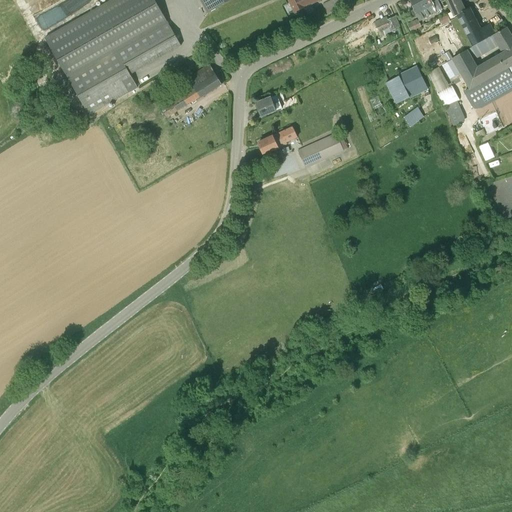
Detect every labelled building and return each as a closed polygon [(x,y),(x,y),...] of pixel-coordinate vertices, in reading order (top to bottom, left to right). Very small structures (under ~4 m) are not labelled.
[(155,0),(110,0),(46,36),(89,113),(138,86),(131,74),(181,46),(155,0)] [(197,0),(203,10),(221,0),(197,0)] [(289,0),(295,12),(318,0),(289,0)] [(434,1),(432,1),(431,0),(411,0),(410,1),(415,12),(416,12),(420,21),(424,20),(442,10),(438,2),(435,4),(434,1)] [(460,0),(446,0),(452,12),(438,19),(441,26),(451,21),(467,13),(465,10),(460,0)] [(465,51),(494,35),(488,24),(479,29),(469,8),(465,10),(467,13),(451,21),(465,51)] [(399,27),(399,26),(395,17),(387,20),(387,18),(376,23),(381,36),(391,32),(392,34),(397,32),(396,28),(399,27)] [(411,31),(420,27),(417,21),(408,25),(411,31)] [(469,88),(465,91),(475,109),(511,87),(511,38),(506,28),(494,35),(465,51),(452,58),(463,76),(469,88)] [(448,52),(443,55),(447,61),(452,58),(448,52)] [(430,69),(438,90),(450,85),(441,64),(430,69)] [(222,84),(216,75),(210,65),(189,79),(195,89),(162,110),(167,118),(199,97),(200,98),(222,84)] [(398,105),(428,89),(417,68),(386,83),(398,105)] [(444,107),(445,106),(453,126),(460,123),(455,110),(461,108),(458,101),(459,100),(452,86),(438,92),(444,107)] [(282,108),(280,102),(279,102),(273,104),(271,97),(256,103),(261,116),(282,108)] [(420,105),(405,114),(411,125),(426,116),(420,105)] [(264,155),(286,144),(286,143),(297,138),(293,127),(258,143),(264,155)] [(336,134),(344,150),(348,148),(340,132),(336,134)] [(306,167),(344,150),(336,134),(299,151),(306,167)] [(486,159),(495,156),(490,141),(481,145),(486,159)] [(495,163),(495,162),(492,163),(494,171),(502,169),(500,162),(495,163)] [(288,175),(286,166),(267,170),(268,174),(259,176),(260,181),(288,175)]
